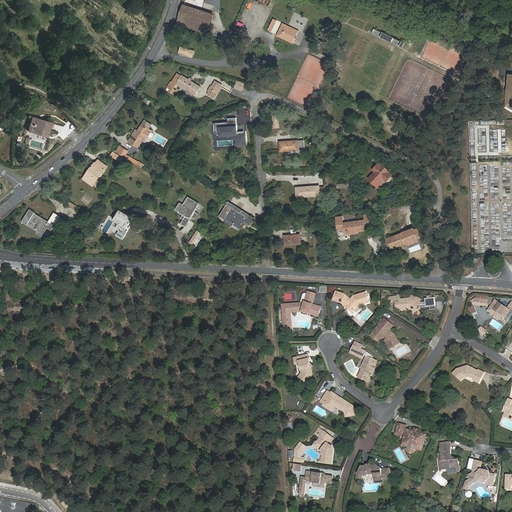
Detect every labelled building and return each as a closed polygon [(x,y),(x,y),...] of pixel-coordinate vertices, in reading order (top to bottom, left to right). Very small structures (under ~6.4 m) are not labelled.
[(207,33),(213,14),(184,5),(178,23),(207,33)] [(292,42),(297,31),(283,24),(278,36),(292,42)] [(382,33),(374,29),(373,32),(381,36),(381,37),(392,42),(392,41),(400,45),(400,46),(402,47),(405,43),(402,41),(402,42),(394,39),(394,38),(383,32),(382,33)] [(192,57),(194,51),(181,47),(179,52),(192,57)] [(196,94),(200,87),(182,75),(181,76),(178,73),(172,82),(171,82),(168,87),(170,88),(169,91),(174,94),(176,91),(173,89),(177,82),(196,94)] [(214,97),(221,85),(215,81),(208,93),(214,97)] [(237,81),(234,88),(242,91),(244,83),(237,81)] [(35,130),(47,134),(50,123),(32,118),(28,131),(34,133),(35,130)] [(237,146),(246,145),(246,134),(244,135),(241,135),(241,132),(237,132),(236,118),(228,119),(229,122),(220,123),(220,132),(226,132),(227,136),(236,135),(237,146)] [(220,132),(220,123),(214,123),(215,134),(220,134),(220,136),(227,136),(226,132),(220,132)] [(142,125),(136,134),(134,133),(129,141),(138,146),(140,142),(143,143),(145,139),(148,140),(149,138),(148,137),(151,133),(152,134),(153,132),(148,129),(142,125)] [(305,149),(304,140),(280,142),(281,151),(292,150),(292,152),(299,152),(299,150),(305,149)] [(116,151),(125,157),(137,164),(138,162),(126,154),(128,151),(120,146),(116,151)] [(113,152),(110,156),(121,162),(123,158),(113,152)] [(84,178),(93,185),(107,166),(98,160),(96,163),(95,162),(84,178)] [(370,178),(379,186),(385,179),(386,180),(392,175),(389,172),(390,171),(382,164),(381,165),(380,163),(375,169),(376,171),(370,178)] [(297,187),(298,197),(320,195),(320,194),(325,193),(325,186),(320,187),(319,185),(297,187)] [(232,186),(231,187),(240,192),(246,192),(246,194),(253,194),(253,186),(238,187),(237,189),(232,186)] [(190,218),(192,216),(195,211),(199,204),(190,198),(184,206),(180,203),(176,210),(186,216),(190,218)] [(71,206),(76,209),(77,206),(68,200),(67,203),(72,206),(71,206)] [(234,223),(240,227),(244,221),(249,224),(253,217),(229,202),(221,215),(234,223)] [(39,230),(43,233),(47,227),(51,229),(59,217),(55,213),(49,222),(35,214),(35,213),(30,210),(23,221),(39,230)] [(124,225),(120,230),(117,235),(123,238),(133,223),(130,221),(132,217),(121,210),(115,219),(122,224),(124,225)] [(186,226),(190,218),(186,216),(182,223),(186,226)] [(367,229),(366,226),(365,220),(344,223),(343,216),(337,217),(339,230),(345,229),(345,232),(357,231),(367,229)] [(416,233),(420,232),(418,227),(415,229),(414,228),(402,232),(402,233),(389,238),(392,248),(406,243),(418,238),(416,233)] [(200,235),(201,233),(197,230),(189,242),(193,245),(200,235)] [(301,243),(300,234),(285,235),(286,244),(301,243)] [(202,237),(200,235),(193,245),(196,247),(202,237)] [(349,308),(353,312),(358,307),(368,304),(365,294),(353,298),(350,301),(344,296),(335,293),(332,301),(341,304),(347,310),(349,308)] [(312,308),(313,306),(315,296),(307,294),(305,306),(282,307),(284,333),(292,333),(292,326),(290,325),(292,323),(292,315),(293,315),(303,315),(302,316),(303,318),(307,318),(308,317),(309,316),(319,319),(321,310),(312,308)] [(406,307),(405,301),(401,301),(401,300),(401,297),(394,298),(394,305),(401,305),(402,307),(406,307)] [(416,300),(405,301),(406,307),(415,307),(417,312),(421,311),(422,308),(422,304),(420,303),(422,300),(418,297),(416,300)] [(425,299),(426,310),(436,309),(434,297),(425,299)] [(500,318),(499,319),(503,321),(509,310),(495,301),(491,309),(495,311),(493,315),(500,318)] [(498,321),(499,319),(500,318),(493,315),(495,311),(491,309),(487,315),(498,321)] [(382,316),(413,333),(416,328),(385,310),(382,316)] [(390,327),(392,325),(385,319),(370,336),(379,343),(384,337),(385,338),(384,339),(390,347),(395,343),(396,345),(399,342),(394,334),(392,332),(390,334),(388,332),(390,330),(392,328),(390,327)] [(484,336),(487,329),(479,326),(477,333),(484,336)] [(400,344),(399,342),(396,345),(395,343),(390,347),(384,339),(383,341),(390,350),(400,344)] [(372,367),(375,366),(378,362),(373,360),(374,359),(372,356),(371,355),(369,353),(367,352),(361,349),(354,346),(352,351),(364,357),(365,356),(367,357),(363,364),(364,365),(358,377),(363,380),(365,376),(369,378),(370,377),(371,377),(372,375),(372,374),(373,370),(372,367)] [(309,364),(308,359),(302,361),(301,357),(293,359),(294,365),(296,364),(299,366),(301,373),(298,378),(308,384),(312,376),(311,370),(309,369),(308,365),(309,364)] [(470,375),(473,376),(472,378),(473,380),(479,383),(485,372),(478,369),(478,371),(468,365),(456,369),(452,373),(460,381),(464,378),(469,376),(470,375)] [(330,394),(327,392),(320,403),(323,405),(323,406),(331,411),(334,406),(345,412),(350,405),(341,399),(340,400),(338,399),(339,398),(331,393),(330,394)] [(503,411),(511,414),(511,400),(507,398),(503,411)] [(404,435),(406,426),(398,424),(396,436),(401,437),(404,435)] [(331,437),(323,431),(322,432),(318,428),(313,434),(319,438),(317,441),(316,440),(315,441),(313,441),(311,443),(312,444),(313,445),(316,447),(322,452),(320,462),(330,463),(332,450),(330,450),(329,447),(330,445),(326,443),(328,441),(329,442),(332,438),(331,437)] [(420,433),(414,432),(408,430),(404,445),(411,447),(416,448),(422,450),(426,434),(420,433)] [(453,459),(453,457),(452,442),(442,442),(442,450),(442,453),(440,453),(440,462),(442,462),(443,469),(448,468),(448,473),(460,472),(460,459),(457,459),(453,459)] [(295,449),(301,451),(305,446),(300,443),(295,449)] [(488,471),(481,471),(477,470),(479,461),(475,460),(472,470),(473,472),(469,474),(473,482),(480,479),(486,480),(489,484),(492,485),(495,474),(492,473),(490,474),(488,471)] [(362,466),(356,478),(361,481),(363,476),(367,476),(368,475),(373,474),(374,475),(377,475),(378,479),(382,478),(383,480),(390,479),(390,469),(382,469),(378,465),(373,465),(371,464),(367,464),(366,466),(362,466)] [(149,473),(154,476),(159,468),(153,465),(149,473)] [(324,473),(319,473),(319,474),(314,474),(315,472),(309,471),(306,473),(306,477),(301,477),(300,487),(301,487),(305,488),(305,483),(310,483),(311,482),(312,481),(318,481),(319,483),(324,483),(331,483),(332,476),(325,475),(324,473)]
